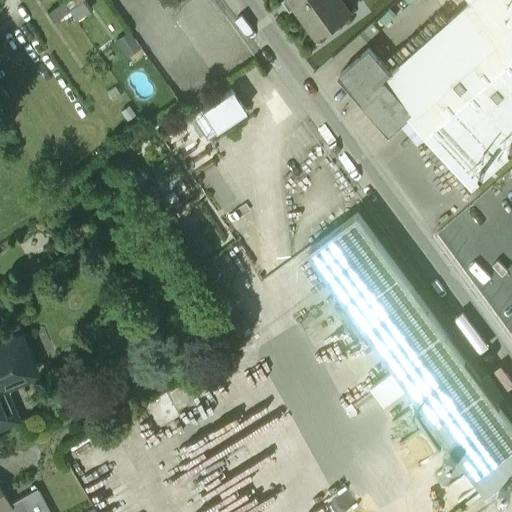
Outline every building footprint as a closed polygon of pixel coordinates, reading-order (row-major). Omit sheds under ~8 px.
[(350,12),(341,0),(292,0),(318,35),(350,12)] [(511,0),(470,0),(473,2),(400,65),(399,64),(390,72),(370,49),(341,74),(365,101),(363,102),(390,133),(410,115),(473,188),(511,153),(511,0)] [(231,88),(191,114),(205,135),(244,109),(231,88)] [(511,472),(511,421),(358,212),(309,248),(487,491),(511,472)] [(22,334),(0,343),(0,424),(10,421),(0,395),(0,379),(35,365),(22,334)] [(466,463),(459,456),(438,474),(459,498),(476,483),(462,466),(466,463)] [(95,511),(93,508),(86,511),(48,511),(35,488),(9,502),(4,493),(0,494),(0,510),(4,508),(6,511),(95,511)] [(369,511),(357,496),(336,511),(369,511)]
